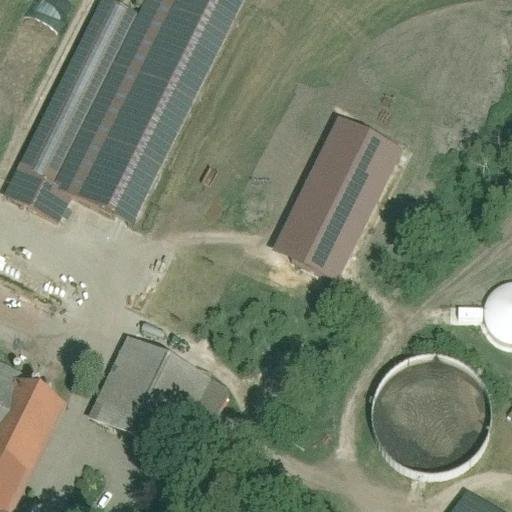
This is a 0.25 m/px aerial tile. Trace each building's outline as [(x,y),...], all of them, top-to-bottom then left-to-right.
[(136,19),(98,0),(1,198),(39,216),(136,19)] [(131,238),(248,0),(147,0),(50,198),(131,238)] [(228,396),(127,347),(88,427),(189,476),(228,396)] [(372,406),(369,427),(375,448),(386,465),(403,478),(424,484),(445,482),(464,474),(478,461),(487,444),(491,426),(489,407),(481,390),(468,376),(451,366),(432,363),(414,365),(396,373),(381,388),(372,406)] [(0,511),(17,511),(68,411),(22,388),(25,381),(0,368),(0,511)] [(487,511),(462,495),(450,511),(487,511)]
